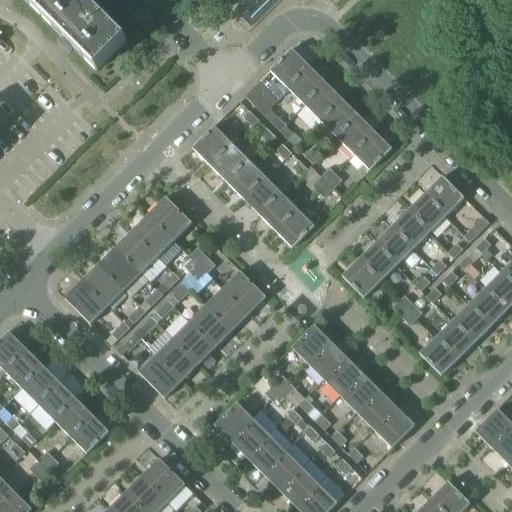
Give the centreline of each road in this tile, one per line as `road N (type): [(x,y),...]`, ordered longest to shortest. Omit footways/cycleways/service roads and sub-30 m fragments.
road 1 (residential): [(225,80),(284,24),(313,24),(511,216)]
road 2 (residential): [(241,511),(15,296)]
road 3 (residential): [(50,261),(225,80)]
road 4 (residential): [(358,511),(511,362)]
